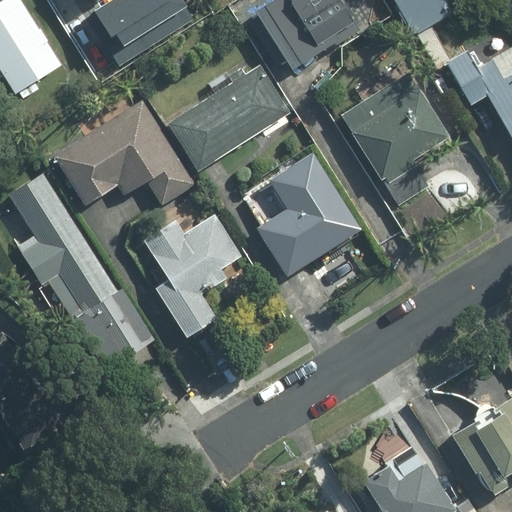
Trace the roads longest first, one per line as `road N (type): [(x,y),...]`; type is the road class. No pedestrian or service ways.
road 1 (residential): [(511,261),(208,447)]
road 2 (unknown): [(208,447),(107,511)]
